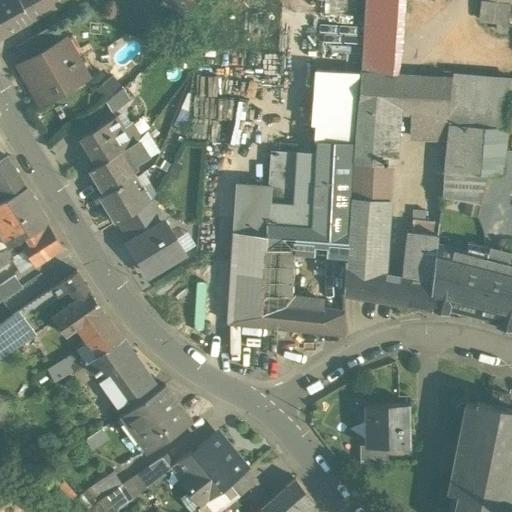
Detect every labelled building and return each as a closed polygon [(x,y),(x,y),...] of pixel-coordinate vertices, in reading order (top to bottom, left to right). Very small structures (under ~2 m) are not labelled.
[(18,0),(5,0),(0,3),(0,37),(30,20),(18,0)] [(58,0),(18,0),(30,20),(60,3),(58,0)] [(296,0),(296,10),(310,11),(310,8),(332,9),(331,0),(296,0)] [(365,0),(361,72),(398,74),(403,0),(365,0)] [(511,0),(480,0),(478,19),(498,22),(496,29),(507,30),(510,4),(511,4),(511,0)] [(47,29),(16,47),(25,63),(56,45),(47,29)] [(56,45),(25,63),(32,74),(26,77),(36,94),(42,90),(47,99),(79,80),(71,67),(75,64),(74,63),(78,60),(65,39),(56,45)] [(359,73),(323,71),(317,142),(351,144),(359,73)] [(398,74),(361,72),(358,111),(393,114),(448,118),(452,78),(398,74)] [(511,92),(511,82),(452,77),(452,78),(448,118),(448,124),(507,129),(511,92)] [(123,88),(105,102),(112,114),(129,99),(123,88)] [(393,114),(358,111),(354,162),(389,165),(393,114)] [(116,118),(81,138),(97,165),(131,144),(116,118)] [(507,129),(448,124),(444,170),(486,174),(500,175),(507,129)] [(97,165),(89,169),(104,195),(135,175),(129,165),(147,155),(138,140),(131,144),(97,165)] [(351,144),(317,142),(316,157),(313,207),(268,205),(266,235),(263,294),(292,296),(296,251),(336,255),(336,252),(345,253),(351,144)] [(316,157),(271,154),(269,199),(268,205),(313,207),(316,157)] [(26,187),(8,158),(0,163),(0,195),(3,199),(26,187)] [(486,174),(444,170),(442,196),(479,204),(486,174)] [(104,195),(100,197),(117,226),(120,224),(152,204),(151,200),(143,187),(138,190),(131,180),(136,177),(135,175),(104,195)] [(48,225),(26,187),(3,199),(0,200),(0,234),(8,248),(18,242),(32,233),(33,234),(48,225)] [(269,199),(236,196),(233,231),(266,235),(268,205),(269,199)] [(387,202),(351,199),(347,252),(346,261),(345,278),(345,294),(376,299),(379,278),(381,254),(383,252),(387,202)] [(152,204),(120,224),(132,242),(164,222),(152,204)] [(438,224),(413,221),(412,233),(436,236),(438,224)] [(132,242),(128,244),(148,276),(180,256),(172,243),(176,241),(164,222),(132,242)] [(48,225),(33,234),(32,233),(18,242),(33,266),(62,247),(48,225)] [(266,235),(233,231),(230,290),(263,294),(266,235)] [(436,236),(412,233),(406,283),(431,288),(435,245),(436,236)] [(511,264),(507,263),(509,254),(490,248),(487,258),(435,245),(431,287),(435,289),(433,302),(511,323),(511,264)] [(345,253),(336,252),(336,255),(336,278),(345,278),(346,261),(347,252),(345,253)] [(76,271),(53,288),(60,297),(70,291),(83,282),(76,271)] [(16,276),(0,286),(0,300),(0,302),(23,287),(16,276)] [(406,283),(398,282),(379,278),(376,299),(431,309),(433,288),(431,288),(406,283)] [(92,296),(83,282),(70,291),(78,302),(54,321),(65,336),(77,328),(102,310),(92,296)] [(53,288),(18,312),(24,320),(60,297),(53,288)] [(263,294),(230,290),(228,323),(261,327),(263,294)] [(292,296),(263,294),(261,327),(321,332),(324,309),(324,305),(321,302),(316,299),(292,296)] [(345,311),(324,309),(321,332),(346,335),(345,311)] [(102,310),(77,328),(86,341),(110,323),(102,310)] [(18,312),(0,324),(0,360),(15,350),(17,349),(31,338),(35,335),(24,320),(18,312)] [(110,323),(86,341),(88,344),(78,351),(79,352),(62,363),(70,375),(122,340),(110,323)] [(17,349),(15,350),(26,364),(42,353),(31,338),(17,349)] [(158,391),(122,340),(70,375),(79,388),(94,377),(121,417),(158,391)] [(121,417),(120,418),(147,455),(191,424),(164,386),(158,391),(121,417)] [(476,401),(476,405),(465,403),(465,404),(462,404),(459,405),(457,407),(456,410),(456,413),(457,416),(459,418),(462,419),(458,441),(456,441),(454,451),(456,451),(447,492),(457,494),(454,511),(452,511),(451,511),(511,511),(511,505),(511,504),(511,408),(502,406),(504,399),(495,397),(493,405),(476,401)] [(409,404),(365,405),(365,406),(370,406),(370,446),(365,446),(365,447),(387,447),(410,447),(410,446),(409,445),(409,406),(409,404)] [(235,459),(215,435),(192,453),(192,452),(175,466),(183,477),(178,481),(201,509),(227,488),(248,471),(249,470),(238,457),(235,459)] [(387,463),(387,447),(365,447),(365,446),(360,446),(360,464),(387,463)] [(161,459),(137,477),(148,491),(171,472),(161,459)] [(248,471),(227,488),(237,499),(257,483),(248,471)] [(113,474),(87,493),(97,505),(122,487),(113,474)] [(122,487),(97,505),(101,511),(117,511),(148,491),(137,477),(122,487)] [(286,489),(261,511),(300,511),(313,502),(295,480),(285,488),(286,489)]
